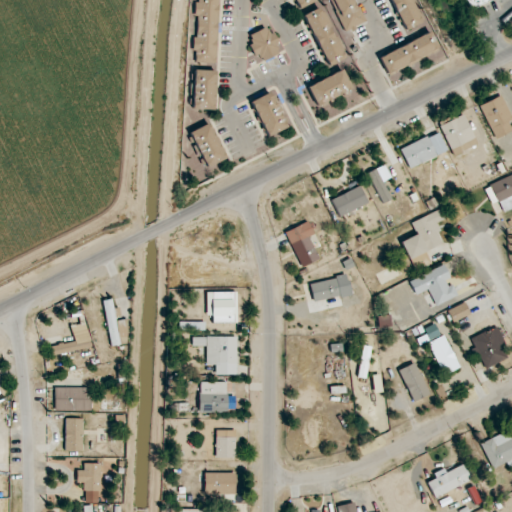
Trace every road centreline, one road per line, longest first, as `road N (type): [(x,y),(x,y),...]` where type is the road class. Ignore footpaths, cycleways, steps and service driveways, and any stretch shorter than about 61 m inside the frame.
road 1 (tertiary): [(0,314),(511,54)]
road 2 (residential): [(269,511),(270,282),(243,189)]
road 3 (residential): [(270,480),(332,478),(511,394)]
road 4 (residential): [(30,511),(16,307)]
